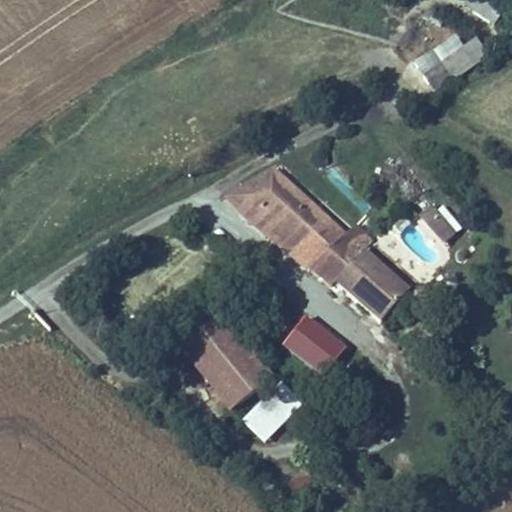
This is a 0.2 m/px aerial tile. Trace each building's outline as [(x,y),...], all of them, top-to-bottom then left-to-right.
[(475,87),(495,73),(484,59),(465,73),(475,87)] [(448,85),(457,101),(475,87),(465,73),(448,85)] [(269,157),(221,183),(237,203),(303,260),(324,278),(326,274),(358,244),(367,236),(350,218),(340,227),(269,157)] [(429,249),(450,241),(438,208),(416,216),(429,249)] [(358,244),(326,274),(372,318),(402,287),(358,244)] [(204,294),(160,327),(215,401),(259,369),(204,294)] [(298,318),(278,342),(300,361),(320,337),(298,318)]
